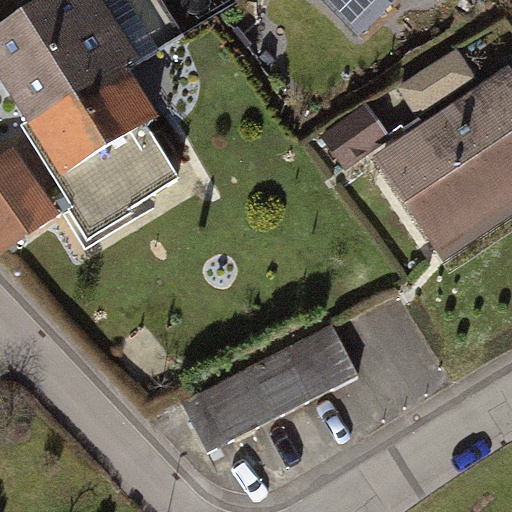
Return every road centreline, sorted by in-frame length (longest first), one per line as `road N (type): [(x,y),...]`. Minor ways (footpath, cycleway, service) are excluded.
road 1 (residential): [(182,511),(0,313)]
road 2 (residential): [(511,408),(359,511)]
